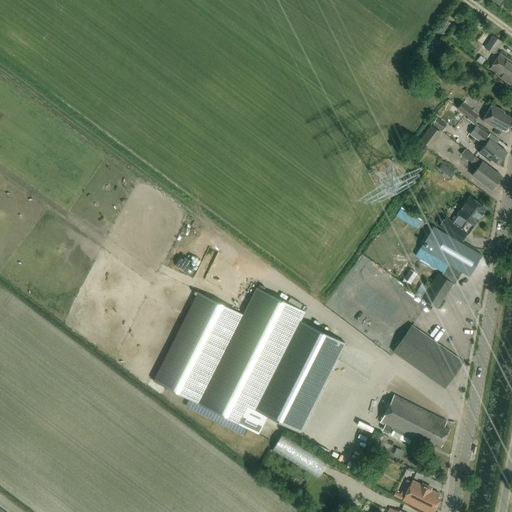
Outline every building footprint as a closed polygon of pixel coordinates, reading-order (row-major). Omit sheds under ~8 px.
[(483,48),(490,38),(483,33),(476,43),(483,48)] [(492,35),(484,48),(493,54),(501,42),(492,35)] [(511,62),(500,54),(490,69),(501,77),(500,79),(511,86),(511,85),(511,62)] [(457,107),(468,116),(473,120),(477,115),(461,103),(457,107)] [(508,125),(511,118),(503,114),(504,112),(491,105),(486,115),(485,115),(482,120),(496,128),(497,126),(504,131),(505,130),(506,130),(508,126),(508,125)] [(432,124),(442,131),(446,125),(436,118),(432,124)] [(430,125),(419,140),(430,148),(441,133),(430,125)] [(497,165),(507,152),(496,144),(499,141),(490,134),(488,136),(476,127),(470,135),(484,145),(479,153),(487,159),(486,159),(489,161),(491,160),(497,165)] [(472,176),(492,190),(502,177),(465,150),(462,155),(472,163),(471,164),(477,169),(472,176)] [(469,221),(473,225),(485,209),(470,198),(452,223),(462,230),(469,221)] [(422,221),(401,209),(396,217),(418,229),(422,221)] [(438,225),(461,241),(467,234),(444,218),(438,225)] [(433,227),(421,248),(441,260),(448,264),(441,276),(438,274),(423,299),(437,308),(452,284),(454,285),(462,272),(469,276),(482,255),(454,239),(433,227)] [(410,283),(416,275),(410,270),(404,279),(410,283)] [(300,321),(305,311),(257,288),(243,315),(198,292),(154,381),(189,399),(185,405),(245,435),(248,428),(258,433),(267,416),(300,433),(345,343),(300,321)] [(445,388),(464,362),(412,326),(393,352),(445,388)] [(441,446),(449,429),(444,427),(447,421),(394,395),(380,423),(419,441),(420,440),(429,444),(430,441),(441,446)] [(318,479),(329,462),(284,433),(273,450),(318,479)] [(434,473),(424,469),(423,468),(420,473),(431,479),(434,473)] [(402,501),(425,511),(433,511),(439,501),(437,500),(439,494),(412,480),(402,501)]
